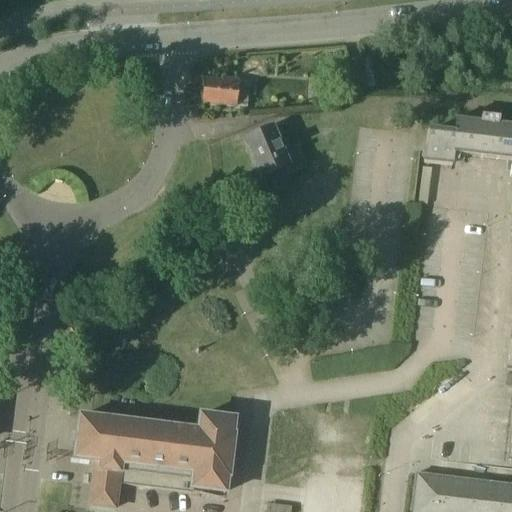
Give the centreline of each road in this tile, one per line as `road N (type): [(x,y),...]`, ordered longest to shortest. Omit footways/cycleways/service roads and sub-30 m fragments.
road 1 (residential): [(122,43),(511,6)]
road 2 (residential): [(0,69),(53,48),(122,43)]
